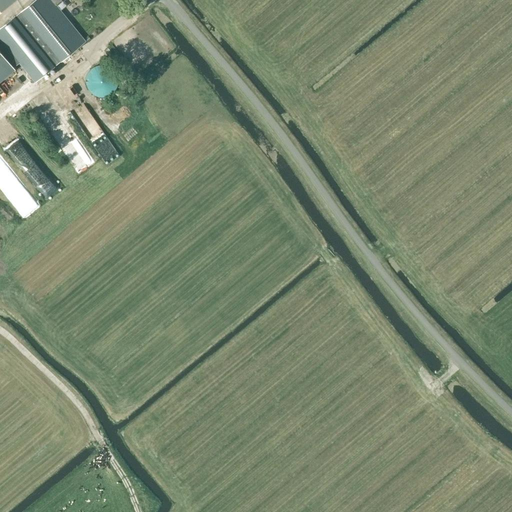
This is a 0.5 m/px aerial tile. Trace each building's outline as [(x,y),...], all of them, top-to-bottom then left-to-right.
[(0,0),(0,10),(1,12),(15,0),(0,0)] [(62,1),(63,0),(35,0),(17,16),(56,64),(84,41),(55,6),(61,1),(62,1)] [(0,29),(0,44),(2,47),(6,52),(8,50),(20,64),(35,82),(56,64),(17,16),(0,29)] [(6,52),(2,47),(0,44),(0,81),(20,64),(8,50),(6,52)] [(86,77),(85,82),(86,87),(88,91),(92,95),(97,97),(102,98),(107,97),(111,95),(115,91),(117,87),(118,82),(117,77),(115,72),(111,69),(107,66),(102,66),(97,66),(92,69),(88,72),(86,77)] [(119,155),(89,102),(75,110),(105,162),(119,155)] [(0,185),(9,199),(24,189),(9,165),(0,170),(0,185)]
